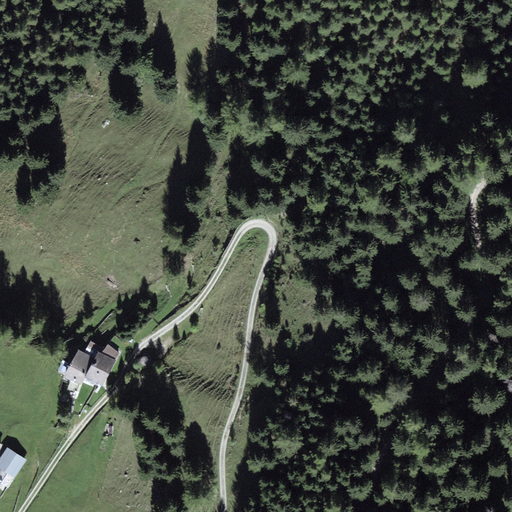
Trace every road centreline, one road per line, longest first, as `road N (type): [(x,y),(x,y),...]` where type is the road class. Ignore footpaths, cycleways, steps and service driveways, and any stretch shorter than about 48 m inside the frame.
road 1 (track): [(221,511),(220,440),(247,368),(253,307),(276,242),(264,215),(248,217),(198,305),(146,341),(16,511)]
road 2 (track): [(511,167),(465,185),(485,261),(481,301),(391,435),(359,511)]
